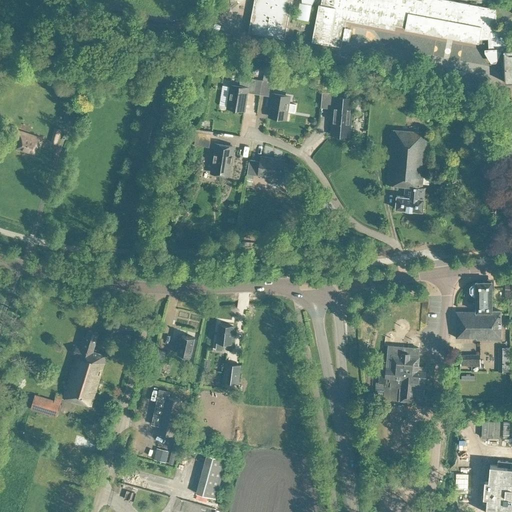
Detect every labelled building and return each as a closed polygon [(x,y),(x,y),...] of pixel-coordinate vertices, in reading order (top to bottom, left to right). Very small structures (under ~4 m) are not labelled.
[(254,0),(248,32),(284,39),(291,0),(302,0),(302,2),(312,3),(313,0),(321,0),(321,5),(319,5),(312,41),(341,47),(346,20),(394,29),(395,25),(405,27),(405,29),(478,43),(479,39),(490,38),(491,51),(498,50),(501,50),(502,50),(505,50),(511,49),(511,41),(505,42),(505,29),(496,29),(496,16),(496,10),(447,0),(254,0)] [(223,31),(222,38),(231,39),(232,32),(223,31)] [(461,82),(463,71),(447,68),(447,72),(444,71),(444,75),(446,75),(445,78),(461,82)] [(166,88),(170,75),(162,73),(158,85),(166,88)] [(247,88),(249,78),(241,76),(239,87),(231,86),(227,106),(244,109),(248,88),(247,88)] [(259,94),(262,80),(255,79),(253,93),(259,94)] [(262,80),(259,94),(266,95),(268,81),(262,80)] [(295,113),(296,104),(290,103),(291,95),(271,92),(267,117),(287,120),(288,112),(295,113)] [(350,136),(353,96),(335,95),(335,93),(329,92),(322,92),(321,106),(321,108),(332,108),(330,135),(350,136)] [(459,120),(459,109),(446,108),(446,120),(459,120)] [(162,128),(164,120),(145,115),(142,124),(144,124),(141,137),(156,141),(160,127),(162,128)] [(56,144),(61,129),(54,126),(49,141),(56,144)] [(422,211),(425,187),(422,186),(426,132),(392,129),(387,184),(405,186),(404,196),(396,195),(395,208),(422,211)] [(39,148),(42,139),(18,131),(15,139),(18,140),(15,148),(34,154),(36,147),(39,148)] [(195,138),(210,140),(211,134),(196,131),(195,138)] [(233,157),(234,147),(215,144),(211,171),(229,174),(231,157),(233,157)] [(282,178),(285,159),(261,155),(260,161),(249,159),(247,174),(245,184),(252,185),(253,175),(260,176),(260,175),(282,178)] [(180,188),(179,197),(185,198),(187,189),(180,188)] [(492,311),(491,281),(476,281),(476,283),(474,283),(470,287),(470,291),(474,295),(476,295),(476,311),(456,311),(456,337),(476,337),(476,340),(501,339),(501,311),(492,311)] [(231,343),(233,326),(219,324),(218,330),(217,330),(216,342),(217,342),(216,349),(222,350),(223,342),(231,343)] [(92,351),(98,332),(88,329),(86,337),(83,336),(79,346),(76,345),(73,353),(77,354),(64,397),(91,406),(107,355),(92,351)] [(190,356),(194,337),(182,334),(181,338),(175,337),(173,348),(178,349),(177,353),(190,356)] [(375,392),(374,398),(383,399),(412,402),(413,395),(414,387),(424,388),(426,366),(417,366),(418,356),(419,347),(388,344),(386,363),(385,372),(384,383),(384,385),(383,393),(375,392)] [(499,346),(499,354),(509,354),(509,346),(499,346)] [(160,374),(165,351),(157,349),(151,372),(160,374)] [(462,365),(482,365),(482,353),(462,353),(462,365)] [(238,383),(241,365),(225,363),(223,381),(238,383)] [(151,424),(161,426),(159,433),(172,436),(180,400),(167,397),(168,392),(159,390),(151,424)] [(30,409),(56,417),(61,402),(35,394),(30,409)] [(178,447),(173,446),(168,463),(173,464),(178,447)] [(169,450),(156,447),(153,459),(166,462),(169,450)] [(215,498),(226,460),(206,454),(196,493),(215,498)] [(511,511),(511,461),(498,460),(497,465),(490,465),(489,480),(485,480),(483,497),(487,497),(485,511),(511,511)]
